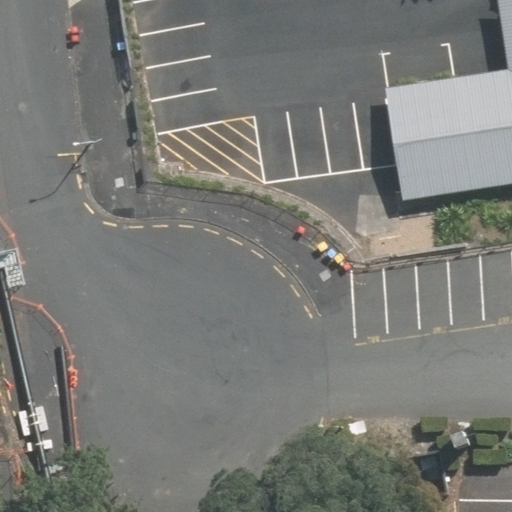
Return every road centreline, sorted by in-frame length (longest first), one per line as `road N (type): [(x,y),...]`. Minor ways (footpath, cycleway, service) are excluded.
road 1 (residential): [(31,237),(11,0)]
road 2 (residential): [(155,382),(75,314),(46,276),(31,237)]
